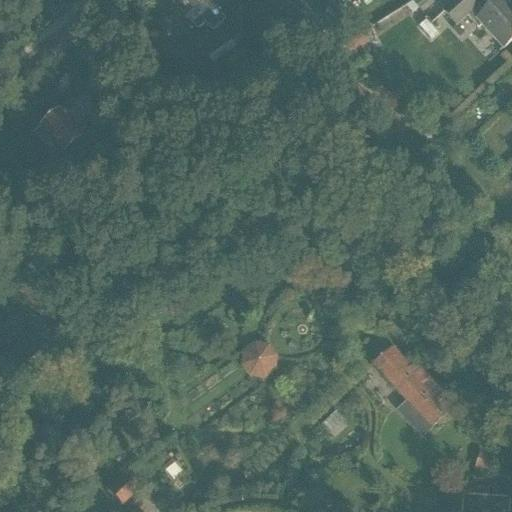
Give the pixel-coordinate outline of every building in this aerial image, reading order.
[(169,0),(196,31),(204,24),(211,32),(224,21),(210,4),(212,2),(210,0),(169,0)] [(362,0),(360,3),(368,10),(376,0),(362,0)] [(498,0),(482,15),(476,8),(479,6),(473,0),(455,0),(442,12),(455,27),(467,17),(478,29),(482,26),(503,50),(511,41),(511,12),(501,0),(498,0)] [(303,4),(291,14),(314,39),(325,28),(303,4)] [(342,47),(352,63),(364,56),(360,48),(368,43),(363,35),(342,47)] [(481,99),(490,108),(503,96),(495,86),(481,99)] [(58,113),(42,127),(74,164),(90,151),(58,113)] [(112,126),(91,143),(98,152),(106,145),(116,157),(129,147),(112,126)] [(469,312),(486,295),(474,282),(456,298),(469,312)] [(262,347),(236,371),(261,398),(287,373),(262,347)] [(424,389),(432,382),(415,362),(411,366),(399,353),(385,366),(378,373),(405,403),(394,412),(420,440),(447,413),(424,389)] [(332,447),(346,434),(337,425),(323,438),(332,447)] [(107,492),(124,509),(140,493),(124,476),(107,492)]
